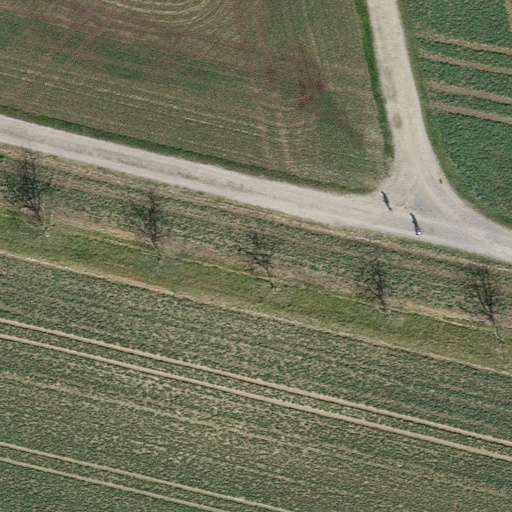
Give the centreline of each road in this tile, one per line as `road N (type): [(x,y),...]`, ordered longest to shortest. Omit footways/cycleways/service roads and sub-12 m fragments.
road 1 (track): [(511,247),(431,234),(0,125)]
road 2 (track): [(431,234),(382,0)]
